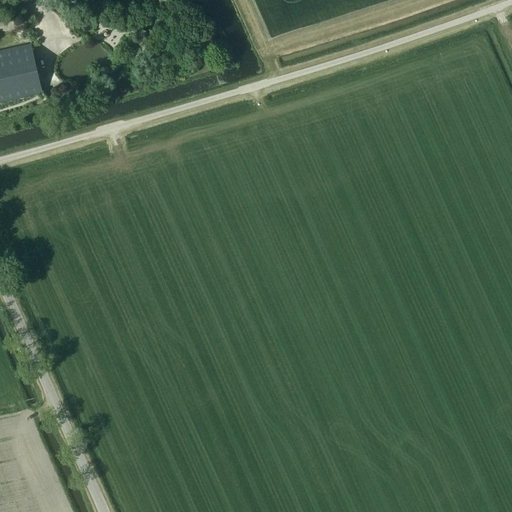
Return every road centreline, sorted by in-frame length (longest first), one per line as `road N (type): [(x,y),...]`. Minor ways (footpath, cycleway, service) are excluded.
road 1 (unclassified): [(0,161),(511,1)]
road 2 (tertiary): [(103,511),(0,281)]
